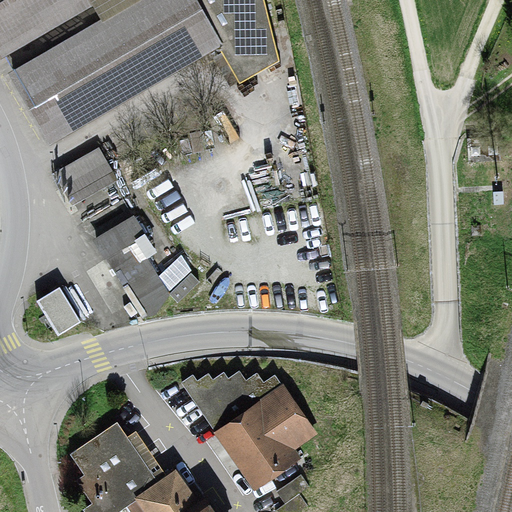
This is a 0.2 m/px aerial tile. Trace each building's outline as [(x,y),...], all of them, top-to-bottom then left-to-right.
[(0,0),(0,52),(1,54),(90,3),(88,0),(0,0)] [(220,48),(192,0),(137,0),(12,71),(53,143),(220,48)] [(192,0),(220,48),(239,82),(279,59),(264,0),(192,0)] [(499,136),(468,137),(469,163),(500,162),(499,136)] [(180,258),(158,276),(135,238),(144,233),(133,215),(95,238),(142,315),(155,314),(168,294),(165,289),(189,268),(180,258)] [(58,286),(36,299),(57,334),(79,321),(58,286)] [(193,375),(182,382),(217,432),(226,426),(264,480),(299,456),(292,447),(314,431),(275,375),(264,383),(256,372),(245,380),(239,370),(228,378),(224,371),(212,379),(208,372),(196,380),(193,375)] [(159,484),(116,421),(69,453),(84,474),(77,479),(93,503),(84,509),(85,511),(117,511),(128,505),(159,484)] [(132,511),(187,511),(206,499),(199,489),(185,487),(175,473),(159,484),(128,505),(132,511)] [(274,510),(275,511),(297,511),(307,505),(298,494),(308,486),(300,474),(276,491),(285,503),(274,510)] [(214,511),(206,499),(187,511),(214,511)]
